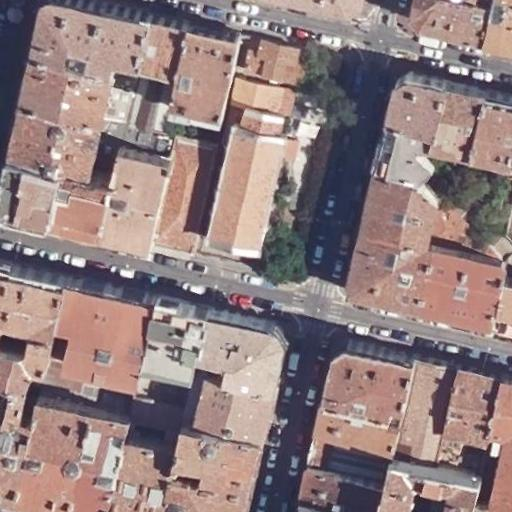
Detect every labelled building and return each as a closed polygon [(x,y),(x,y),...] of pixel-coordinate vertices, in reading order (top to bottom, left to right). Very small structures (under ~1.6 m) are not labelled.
[(144,61),(155,16),(89,0),(45,0),(33,51),(117,69),(120,56),(144,61)] [(365,2),(365,0),(311,0),(352,9),(365,2)] [(495,1),(489,0),(417,0),(415,10),(423,25),(485,38),(495,1)] [(511,0),(495,0),(495,1),(485,38),(511,45),(511,0)] [(191,24),(155,16),(144,61),(182,70),(191,24)] [(243,35),(191,24),(182,70),(175,107),(226,118),(243,35)] [(310,50),(254,37),(247,70),(303,83),(310,50)] [(117,69),(33,51),(22,100),(107,117),(117,69)] [(398,81),(389,120),(439,131),(451,82),(412,72),(398,81)] [(286,86),(241,76),(226,145),(232,147),(214,235),(265,246),(290,132),(283,130),(288,111),(281,109),(286,86)] [(474,157),(490,91),(451,82),(439,131),(434,152),(414,148),(438,170),(442,148),(474,157)] [(511,170),(511,95),(490,91),(474,157),(474,160),(511,170)] [(107,117),(22,100),(11,154),(66,166),(94,173),(107,117)] [(420,177),(448,203),(450,205),(467,221),(476,216),(464,204),(464,199),(465,195),(438,170),(414,148),(434,152),(439,131),(389,120),(378,167),(420,177)] [(220,144),(130,123),(119,178),(106,234),(198,255),(220,144)] [(66,166),(11,154),(1,195),(13,213),(54,222),(66,166)] [(106,234),(119,178),(94,173),(66,166),(54,222),(106,234)] [(365,229),(438,246),(448,203),(420,177),(378,167),(365,229)] [(497,235),(498,230),(502,215),(464,199),(464,204),(476,216),(497,235)] [(424,306),(500,323),(511,274),(511,270),(511,260),(510,259),(511,256),(511,241),(508,238),(498,230),(497,235),(476,216),(467,221),(450,205),(448,203),(438,246),(424,306)] [(361,292),(424,306),(438,246),(365,229),(353,278),(361,292)] [(0,318),(58,332),(70,275),(0,258),(0,318)] [(500,323),(511,325),(511,274),(500,323)] [(159,296),(70,275),(58,332),(48,374),(136,397),(138,390),(159,296)] [(212,308),(159,296),(138,390),(191,404),(199,366),(212,308)] [(254,317),(212,308),(199,366),(278,384),(288,337),(280,324),(254,317)] [(48,374),(58,332),(0,318),(0,373),(46,384),(48,374)] [(405,415),(417,355),(351,339),(336,347),(326,396),(405,415)] [(462,365),(417,355),(405,415),(397,450),(439,460),(462,365)] [(508,375),(462,365),(439,460),(485,472),(508,375)] [(199,366),(191,404),(187,419),(266,438),(278,384),(199,366)] [(46,384),(0,373),(0,490),(21,495),(46,384)] [(136,397),(48,374),(46,384),(21,495),(94,511),(111,511),(126,448),(129,432),(134,408),(136,397)] [(511,511),(511,376),(508,375),(485,472),(476,511),(511,511)] [(383,511),(397,450),(405,415),(326,396),(318,430),(304,498),(364,511),(383,511)] [(165,511),(186,422),(134,408),(129,432),(168,442),(164,457),(126,448),(111,511),(165,511)] [(248,511),(266,438),(187,419),(186,422),(165,511),(248,511)] [(439,460),(397,450),(383,511),(476,511),(485,472),(439,460)] [(364,511),(304,498),(300,511),(364,511)]
